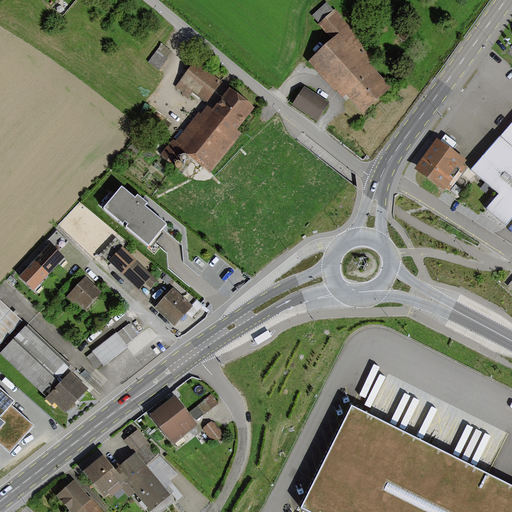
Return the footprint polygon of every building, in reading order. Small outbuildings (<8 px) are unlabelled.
[(319,23),(334,10),(327,2),(312,15),(319,23)] [(342,16),(335,8),(334,10),(319,23),(319,24),(332,39),(308,61),(335,90),(336,89),(343,97),(346,94),(347,96),(363,113),(392,87),(368,61),(376,54),(341,17),(342,16)] [(173,51),(162,43),(148,62),(159,70),(173,51)] [(222,82),(194,62),(175,87),(188,97),(192,92),(207,103),(222,82)] [(329,102),(305,85),(292,104),(316,121),(329,102)] [(256,107),(230,86),(212,108),(209,104),(202,112),(200,111),(176,140),(175,138),(162,154),(175,165),(185,152),(211,173),(243,134),(238,129),(256,107)] [(511,123),(471,170),(499,194),(486,209),(505,226),(511,218),(511,123)] [(446,135),(441,142),(453,150),(458,143),(446,135)] [(441,142),(437,139),(415,170),(444,191),(467,161),(453,150),(441,142)] [(122,186),(103,207),(148,245),(166,223),(145,205),(147,202),(142,198),(138,194),(135,197),(122,186)] [(109,261),(123,247),(124,246),(116,238),(99,256),(107,263),(109,261)] [(65,257),(50,243),(44,250),(35,260),(49,273),(59,264),(64,258),(65,257)] [(158,280),(123,247),(109,261),(139,290),(145,283),(151,288),(158,280)] [(49,273),(35,260),(28,267),(19,276),(34,290),(35,289),(40,284),(49,273)] [(92,282),(86,276),(67,296),(74,304),(76,301),(85,309),(102,292),(92,282)] [(193,308),(174,290),(155,310),(175,328),(193,308)] [(0,343),(22,320),(0,299),(0,343)] [(129,323),(117,333),(127,344),(139,335),(129,323)] [(69,367),(25,326),(0,352),(47,396),(45,398),(52,405),(54,403),(65,413),(89,388),(68,369),(69,367)] [(117,332),(92,351),(93,352),(102,363),(104,366),(129,347),(127,344),(117,333),(117,332)] [(102,363),(93,352),(86,357),(96,368),(102,363)] [(90,375),(85,370),(81,375),(86,380),(90,375)] [(15,401),(0,387),(0,443),(10,452),(34,425),(12,405),(15,401)] [(197,427),(177,401),(149,421),(169,448),(197,427)] [(511,511),(511,489),(352,410),(301,511),(511,511)] [(215,423),(206,430),(217,445),(226,439),(215,423)] [(115,469),(104,457),(86,472),(108,499),(128,483),(151,511),(171,496),(147,467),(162,456),(140,431),(125,442),(133,454),(115,469)] [(99,511),(73,482),(49,503),(57,511),(99,511)]
